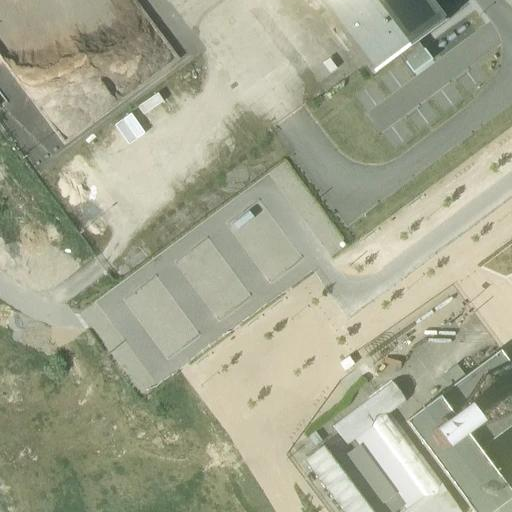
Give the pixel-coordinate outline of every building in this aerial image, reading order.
[(317,0),(325,9),(336,0),(317,0)] [(336,0),(325,9),(373,75),(400,55),(405,63),(423,50),(418,44),(446,23),(445,22),(428,0),(336,0)] [(511,365),(501,350),(405,421),(472,511),(492,511),(511,497),(511,492),(480,450),(511,425),(511,365)] [(442,483),(390,413),(407,401),(406,395),(399,383),(392,381),(333,426),(347,446),(355,440),(406,509),(401,511),(461,511),(441,483),(442,483)] [(372,511),(322,445),(301,461),(340,511),(372,511)] [(511,511),(511,497),(492,511),(511,511)]
